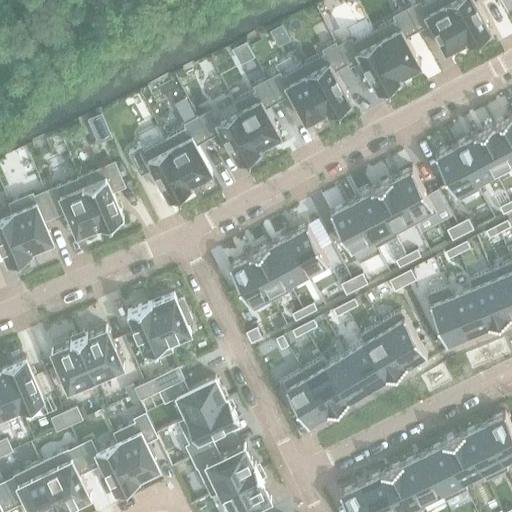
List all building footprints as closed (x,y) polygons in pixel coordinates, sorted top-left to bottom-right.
[(420,0),(416,0),(406,5),(419,28),(431,21),(446,49),(467,38),(468,39),(469,39),(447,0),(426,0),(422,2),(420,0)] [(447,0),(469,39),(491,27),(476,0),(447,0)] [(395,17),(374,28),(400,76),(401,75),(401,74),(421,63),(406,35),(419,28),(406,5),(393,12),(395,17)] [(351,35),(337,42),(347,61),(349,64),(362,58),(378,88),(400,76),(374,28),(353,39),(351,35)] [(324,50),(303,62),(329,110),(351,98),(335,68),(347,61),(337,42),(335,39),(322,46),(324,50)] [(280,68),(266,76),(278,98),(291,92),(306,120),(327,108),(328,110),(329,110),(303,62),(282,73),(280,68)] [(255,87),(233,99),(238,107),(259,147),(261,146),(260,145),(281,133),(266,105),(278,98),(266,76),(253,83),(255,87)] [(211,105),(198,113),(210,135),(222,129),(238,158),(259,147),(238,107),(218,118),(211,105)] [(102,111),(88,117),(97,139),(111,133),(102,111)] [(511,111),(493,121),(511,156),(511,111)] [(186,124),(165,136),(191,184),(192,183),(191,182),(212,170),(197,142),(210,135),(198,113),(184,120),(186,124)] [(511,156),(493,121),(474,131),(495,170),(511,160),(511,156)] [(142,142),(129,150),(141,172),(153,166),(169,195),(191,184),(165,136),(158,122),(137,133),(142,142)] [(473,132),(455,142),(479,186),(480,186),(477,180),(495,170),(474,131),(473,132)] [(437,152),(435,152),(459,197),(479,186),(455,142),(437,152)] [(113,156),(78,171),(101,224),(124,214),(112,188),(124,183),(114,159),(113,156)] [(392,175),(391,176),(415,220),(416,220),(421,229),(452,213),(446,200),(438,186),(427,192),(412,164),(411,165),(411,166),(393,176),(392,175)] [(78,171),(44,186),(55,212),(66,207),(77,233),(99,223),(100,225),(101,224),(78,171)] [(391,176),(372,187),(397,233),(396,231),(415,220),(391,176)] [(44,186),(10,200),(31,250),(32,249),(31,248),(53,238),(44,217),(55,212),(44,186)] [(371,188),(352,198),(376,244),(386,239),(396,234),(397,233),(372,187),(370,187),(371,188)] [(332,208),(330,209),(351,247),(353,247),(352,246),(371,236),(375,245),(376,244),(352,198),(332,208)] [(511,201),(510,199),(500,204),(503,211),(511,206),(511,201)] [(0,240),(8,259),(31,250),(10,200),(0,204),(0,240)] [(468,216),(458,221),(463,232),(474,226),(468,216)] [(507,217),(497,222),(500,229),(511,224),(507,217)] [(306,222),(288,232),(308,270),(327,260),(328,260),(308,221),(306,222)] [(458,221),(447,227),(452,237),(463,232),(458,221)] [(497,222),(486,228),(490,235),(500,229),(497,222)] [(270,241),(269,242),(293,286),(294,286),(290,280),(308,270),(288,232),(270,242),(270,241)] [(467,238),(456,243),(460,250),(470,245),(467,238)] [(269,242),(250,252),(274,297),(293,286),(269,242)] [(456,243),(445,249),(449,256),(460,250),(456,243)] [(417,246),(406,252),(410,259),(421,254),(417,246)] [(231,262),(230,263),(253,307),(274,297),(250,252),(249,252),(249,253),(231,262)] [(406,252),(396,257),(399,264),(410,259),(406,252)] [(511,258),(491,267),(511,314),(511,313),(511,312),(511,258)] [(411,266),(400,272),(406,283),(416,277),(411,266)] [(491,267),(470,276),(489,323),(511,314),(491,267)] [(362,270),(352,276),(357,286),(368,281),(362,270)] [(400,272),(389,277),(395,288),(406,283),(400,272)] [(352,276),(341,281),(346,292),(357,286),(352,276)] [(449,282),(448,282),(468,331),(488,323),(489,323),(470,276),(469,276),(472,283),(453,291),(449,282)] [(448,282),(426,292),(446,341),(448,340),(448,339),(468,331),(448,282)] [(174,290),(152,300),(169,339),(191,330),(174,290)] [(354,295),(344,301),(347,308),(358,302),(354,295)] [(152,298),(127,308),(149,358),(173,348),(169,339),(152,300),(152,298)] [(313,300),(303,305),(306,312),(317,307),(313,300)] [(344,301),(333,306),(337,313),(347,308),(344,301)] [(303,305),(292,311),(296,318),(306,312),(303,305)] [(401,307),(381,319),(407,363),(408,362),(426,351),(427,350),(401,307)] [(314,316),(303,322),(307,329),(317,323),(314,316)] [(381,319),(361,331),(387,374),(407,363),(381,319)] [(303,322),(292,327),(296,334),(307,329),(303,322)] [(107,323),(80,335),(97,375),(124,363),(107,323)] [(257,324),(246,330),(251,340),(262,335),(257,324)] [(364,338),(345,349),(368,386),(386,374),(387,375),(387,374),(361,331),(360,332),(364,338)] [(283,332),(276,336),(281,346),(288,343),(283,332)] [(80,335),(51,347),(70,391),(99,379),(97,375),(80,335)] [(323,354),(322,355),(348,398),(349,397),(368,386),(345,349),(327,360),(323,354)] [(26,354),(3,364),(21,405),(44,395),(26,354)] [(322,355),(303,366),(329,410),(348,398),(322,355)] [(3,366),(0,367),(0,414),(21,405),(3,364),(2,364),(3,366)] [(178,364),(155,375),(161,386),(183,376),(184,375),(178,364)] [(303,366),(282,379),(309,422),(310,421),(328,410),(329,410),(303,366)] [(161,386),(160,387),(166,399),(177,393),(180,398),(187,414),(188,415),(226,396),(226,395),(216,374),(188,387),(183,376),(161,386)] [(155,375),(145,379),(151,391),(160,387),(161,386),(155,375)] [(145,379),(135,384),(141,396),(151,391),(145,379)] [(187,414),(179,418),(188,437),(190,440),(187,442),(192,454),(215,443),(210,432),(239,418),(228,394),(226,395),(226,396),(188,415),(187,414)] [(76,404),(64,409),(70,421),(82,416),(76,404)] [(135,418),(113,429),(117,438),(119,437),(138,478),(139,477),(138,476),(160,465),(147,438),(157,433),(146,408),(133,415),(135,418)] [(64,409),(52,415),(58,427),(70,421),(64,409)] [(504,410),(484,420),(507,467),(508,466),(504,458),(511,453),(511,422),(505,409),(504,410)] [(464,429),(487,477),(507,467),(484,420),(465,429),(464,429)] [(464,429),(443,439),(466,487),(467,486),(463,478),(482,469),(486,477),(487,477),(464,429)] [(6,435),(0,438),(0,452),(0,453),(12,447),(6,435)] [(91,435),(79,441),(91,465),(101,460),(116,489),(138,478),(119,437),(117,438),(97,447),(91,435)] [(442,440),(423,450),(446,497),(466,487),(443,439),(442,440)] [(68,445),(41,458),(64,507),(73,503),(72,502),(91,493),(80,470),(91,465),(79,441),(69,446),(68,445)] [(215,443),(192,454),(211,493),(220,489),(219,487),(259,468),(255,460),(254,460),(245,441),(220,453),(215,443)] [(403,459),(402,459),(424,505),(425,504),(428,509),(446,500),(445,497),(446,497),(423,450),(403,459)] [(13,473),(3,478),(15,502),(25,497),(32,511),(52,511),(55,510),(56,511),(64,507),(41,458),(13,472),(13,473)] [(402,459),(382,469),(402,511),(409,511),(424,505),(402,459)] [(259,468),(219,487),(220,489),(231,511),(249,511),(247,508),(272,496),(262,477),(263,477),(259,468)] [(381,470),(361,480),(377,511),(402,511),(382,469),(381,470)] [(0,511),(6,511),(4,507),(15,502),(3,478),(0,479),(0,511)] [(341,489),(340,490),(350,511),(377,511),(361,480),(341,490),(341,489)]
